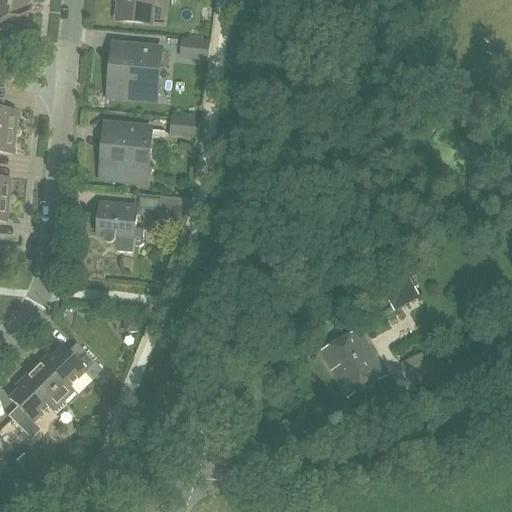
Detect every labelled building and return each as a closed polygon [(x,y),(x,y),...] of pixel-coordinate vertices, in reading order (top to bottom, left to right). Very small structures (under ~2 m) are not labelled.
[(121,0),(120,22),(153,25),(156,0),(121,0)] [(0,30),(25,33),(28,8),(0,5),(0,30)] [(184,39),(182,59),(210,62),(213,42),(184,39)] [(162,52),(116,47),(112,86),(111,101),(157,105),(158,90),(162,52)] [(17,111),(3,109),(0,109),(0,131),(15,133),(17,111)] [(174,117),(171,137),(201,141),(203,120),(174,117)] [(152,130),(109,126),(105,166),(104,183),(146,186),(148,170),(152,130)] [(0,153),(13,155),(15,133),(0,131),(0,153)] [(12,179),(0,177),(0,200),(10,202),(12,179)] [(161,200),(160,212),(161,212),(162,212),(170,213),(168,232),(182,233),(190,200),(162,198),(161,198),(161,200)] [(0,222),(8,223),(10,202),(0,200),(0,222)] [(100,203),(97,235),(104,236),(104,238),(104,239),(105,242),(106,242),(107,243),(109,243),(112,243),(117,252),(133,254),(134,248),(140,248),(144,245),(143,241),(144,230),(135,230),(137,210),(137,207),(136,207),(100,203)] [(417,276),(384,292),(395,312),(421,299),(420,297),(427,293),(417,276)] [(122,320),(123,334),(137,333),(137,319),(122,320)] [(347,399),(386,377),(359,330),(321,352),(347,399)] [(35,370),(69,405),(79,396),(70,387),(85,372),(93,380),(104,369),(81,346),(72,356),(63,347),(47,363),(44,360),(35,370)] [(10,416),(33,439),(42,430),(35,423),(51,407),(59,415),(69,405),(35,370),(25,380),(27,382),(11,398),(19,407),(10,416)] [(39,470),(33,488),(47,493),(53,476),(39,470)]
